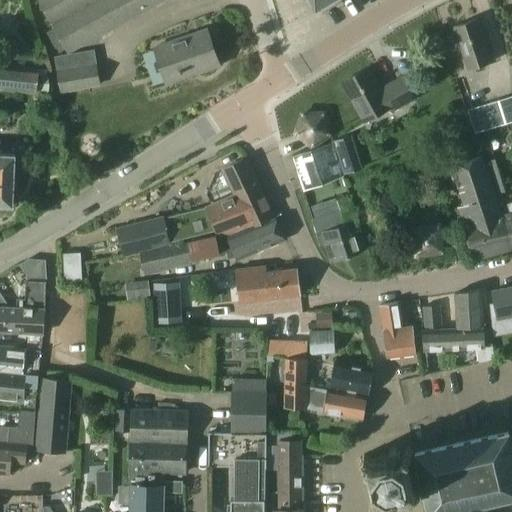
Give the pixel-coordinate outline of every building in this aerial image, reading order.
[(198,0),(199,0),(41,0),(56,27),(46,32),(55,48),(65,43),(70,52),(163,0),(198,0)] [(310,0),(317,11),(334,0),(310,0)] [(491,63),(477,19),(454,27),(469,70),(491,63)] [(167,84),(219,66),(207,30),(155,48),(167,84)] [(63,93),(100,86),(96,66),(59,73),(63,93)] [(0,91),(36,95),(39,71),(0,67),(0,91)] [(403,75),(380,87),(370,67),(342,83),(364,122),(390,108),(392,113),(415,100),(403,75)] [(511,94),(469,110),(477,133),(511,120),(511,94)] [(294,135),(312,149),(318,147),(333,136),(334,135),(334,134),(327,112),(327,111),(325,110),(302,110),(301,111),(300,112),(293,133),(293,134),(294,135)] [(359,169),(349,137),(334,142),(335,145),(343,173),(344,174),(359,169)] [(332,143),(292,156),(303,190),(343,176),(332,143)] [(482,156),(469,160),(463,143),(446,149),(451,165),(464,205),(458,207),(464,228),(473,259),(511,248),(511,245),(502,216),(482,156)] [(0,206),(13,207),(16,155),(0,154),(0,206)] [(255,223),(256,226),(274,218),(246,158),(223,169),(235,194),(206,208),(218,237),(255,223)] [(486,162),(496,194),(508,191),(498,158),(486,162)] [(323,247),(326,246),(331,263),(367,250),(349,198),(337,202),(340,211),(313,220),(323,247)] [(511,202),(507,204),(510,214),(502,216),(511,245),(511,202)] [(118,229),(125,254),(139,250),(218,237),(206,208),(164,218),(163,217),(118,229)] [(218,237),(139,250),(144,271),(192,259),(192,260),(227,253),(228,259),(238,256),(239,259),(284,240),(284,238),(274,218),(256,226),(255,223),(218,237)] [(445,254),(441,221),(409,226),(414,258),(445,254)] [(83,281),(81,253),(64,254),(65,282),(83,281)] [(89,286),(126,284),(125,259),(87,261),(89,286)] [(240,302),(301,295),(298,268),(267,272),(266,266),(236,270),(240,302)] [(0,331),(28,333),(44,334),(45,309),(46,282),(26,281),(25,299),(18,299),(17,308),(15,308),(16,300),(12,295),(0,294),(0,331)] [(153,284),(154,295),(156,325),(181,323),(179,283),(153,284)] [(495,305),(490,306),(493,336),(508,333),(511,332),(511,287),(493,291),(495,305)] [(458,328),(484,327),(482,289),(455,294),(458,328)] [(416,354),(414,335),(422,334),(421,330),(423,330),(423,324),(412,325),(412,326),(402,328),(399,303),(381,305),(385,335),(388,357),(416,354)] [(442,327),(440,304),(422,306),(424,328),(442,327)] [(333,323),(332,311),(301,313),(302,325),(333,323)] [(447,329),(423,330),(421,330),(422,334),(424,334),(425,350),(449,349),(485,347),(483,327),(484,327),(458,328),(458,329),(447,329)] [(335,352),(333,330),(310,332),(312,354),(335,352)] [(0,369),(23,372),(38,373),(43,335),(44,335),(44,334),(28,333),(26,349),(0,346),(0,369)] [(368,399),(327,392),(327,390),(307,386),(308,358),(284,358),(283,409),(306,409),(364,419),(368,399)] [(373,370),(335,362),(330,387),(368,395),(373,370)] [(23,372),(0,369),(0,408),(18,410),(36,412),(39,375),(23,373),(23,372)] [(66,453),(72,380),(41,377),(35,451),(66,453)] [(233,432),(265,433),(266,397),(233,397),(233,432)] [(189,410),(132,408),(131,409),(117,408),(116,431),(131,432),(130,440),(188,441),(189,410)] [(36,412),(18,410),(16,432),(9,432),(8,444),(0,443),(0,473),(10,474),(11,462),(26,463),(26,459),(32,459),(36,412)] [(264,511),(265,468),(267,468),(267,433),(265,433),(233,433),(233,432),(209,431),(209,467),(234,468),(234,498),(230,498),(230,511),(264,511)] [(302,511),(302,509),(302,439),(300,439),(300,431),(291,431),(291,440),(277,440),(277,511),(274,511),(302,511)] [(318,447),(341,451),(344,436),(320,432),(318,447)] [(427,511),(449,511),(511,498),(511,448),(509,437),(509,434),(415,454),(427,511)] [(130,442),(130,472),(130,484),(130,511),(163,511),(163,484),(164,473),(164,475),(187,475),(188,444),(130,442)] [(410,455),(404,451),(401,456),(373,462),(369,458),(365,464),(369,467),(375,495),(372,499),(378,503),(381,498),(408,493),(413,496),(417,489),(412,486),(406,460),(410,455)] [(97,495),(113,494),(112,469),(96,470),(97,495)]
